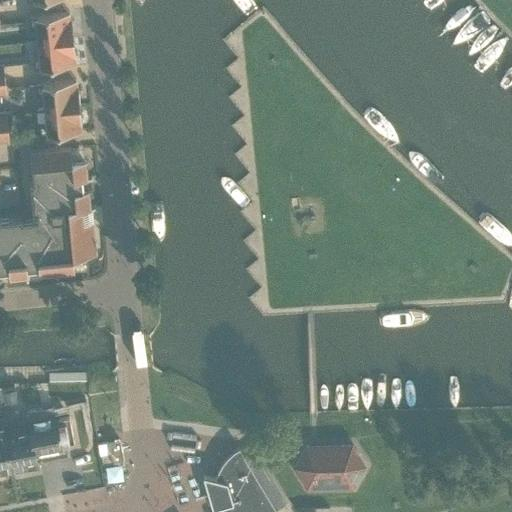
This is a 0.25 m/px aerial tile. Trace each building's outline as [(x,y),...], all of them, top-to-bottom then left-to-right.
[(37,26),(38,42),(73,38),(71,19),(66,19),(65,13),(28,16),(29,27),(37,26)] [(73,38),(38,42),(40,57),(32,58),(33,68),(70,65),(70,58),(75,58),(73,38)] [(45,109),(79,106),(77,87),(72,87),(72,81),(35,84),(36,95),(43,94),(45,109)] [(79,106),(45,109),(46,125),(39,125),(40,136),(77,132),(76,126),(81,125),(79,106)] [(0,113),(0,141),(9,140),(6,113),(0,113)] [(71,160),(70,147),(30,151),(33,181),(30,181),(33,213),(36,212),(36,220),(22,221),(21,218),(0,219),(0,271),(8,271),(9,276),(25,275),(26,279),(28,279),(27,269),(38,268),(39,273),(55,272),(56,277),(57,276),(57,272),(74,270),(72,257),(90,255),(90,253),(86,254),(83,223),(90,223),(88,208),(94,207),(94,205),(90,206),(88,189),(82,190),(81,178),(91,177),(91,175),(86,176),(84,159),(71,160)] [(87,383),(87,373),(49,373),(49,382),(87,383)] [(15,385),(3,386),(4,403),(16,402),(15,385)] [(61,449),(61,445),(74,443),(69,417),(56,420),(53,406),(26,411),(28,426),(4,431),(3,431),(11,472),(37,467),(35,454),(61,449)] [(0,474),(11,472),(3,431),(4,431),(2,419),(0,419),(0,474)] [(308,446),(305,446),(293,468),(306,489),(309,489),(309,485),(339,485),(341,488),(352,488),(363,466),(351,445),(340,446),(338,449),(308,450),(308,446)] [(272,511),(276,511),(238,448),(234,450),(230,454),(226,457),(223,461),(222,462),(220,465),(218,470),(216,474),(214,479),(203,476),(209,498),(213,510),(216,509),(216,511),(272,511)]
